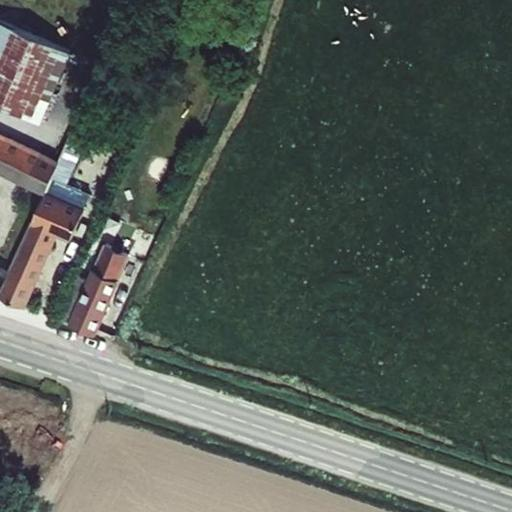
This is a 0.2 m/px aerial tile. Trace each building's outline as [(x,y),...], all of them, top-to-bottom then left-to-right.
[(75,47),(0,15),(0,99),(45,119),(75,47)] [(90,135),(75,127),(61,158),(62,159),(54,176),(69,182),(69,181),(90,135)] [(0,295),(0,296),(13,267),(0,261),(0,169),(47,192),(48,189),(54,176),(62,159),(61,158),(0,128),(0,295)] [(92,191),(69,181),(69,182),(54,176),(48,189),(86,206),(92,191)] [(86,206),(48,189),(47,192),(33,221),(34,221),(13,267),(0,296),(27,306),(60,233),(73,238),(86,206)] [(100,235),(63,317),(99,333),(122,279),(121,278),(132,252),(100,235)]
